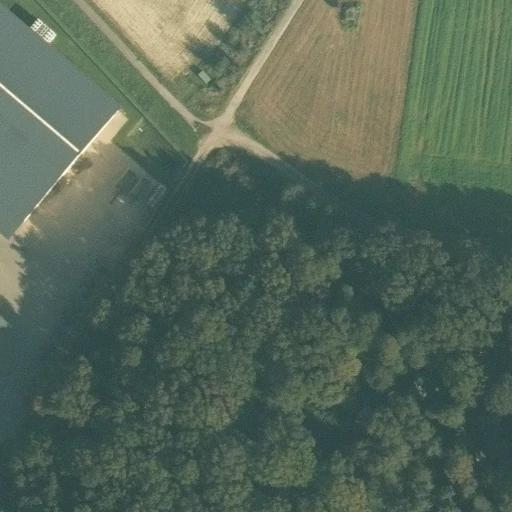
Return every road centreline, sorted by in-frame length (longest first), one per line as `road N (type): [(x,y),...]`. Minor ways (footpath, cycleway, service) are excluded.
road 1 (track): [(212,138),(0,472)]
road 2 (track): [(212,138),(354,221),(511,249)]
road 3 (track): [(298,0),(212,138)]
